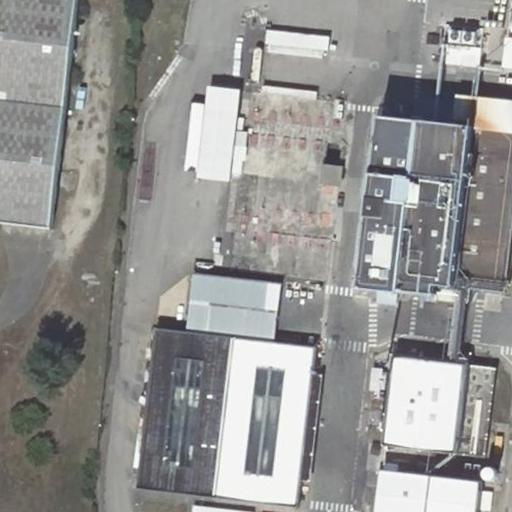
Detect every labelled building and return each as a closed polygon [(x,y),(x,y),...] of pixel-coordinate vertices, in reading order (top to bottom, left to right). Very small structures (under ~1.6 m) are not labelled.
[(78,0),(0,0),(0,221),(52,227),(78,0)] [(446,24),(441,62),(480,66),(484,28),(446,24)] [(511,49),(502,48),(500,67),(511,67),(511,49)] [(500,75),(511,76),(511,67),(500,67),(500,75)] [(214,110),(196,109),(193,180),(245,181),(248,89),(215,88),(214,110)] [(470,289),(505,293),(511,226),(511,130),(453,124),(456,104),(415,98),(413,119),(378,116),(359,288),(378,290),(397,292),(469,299),(470,289)] [(453,124),(511,130),(511,104),(456,98),(456,104),(453,124)] [(324,165),(322,183),(337,184),(339,167),(324,165)] [(159,328),(246,338),(252,280),(165,269),(159,328)] [(378,290),(376,301),(395,303),(397,292),(378,290)] [(156,327),(136,488),(300,507),(303,480),(315,373),(319,346),(246,338),(159,328),(156,327)] [(394,356),(384,445),(485,457),(496,368),(394,356)] [(315,373),(303,480),(312,482),(324,374),(315,373)] [(477,511),(481,482),(381,470),(375,511),(477,511)]
